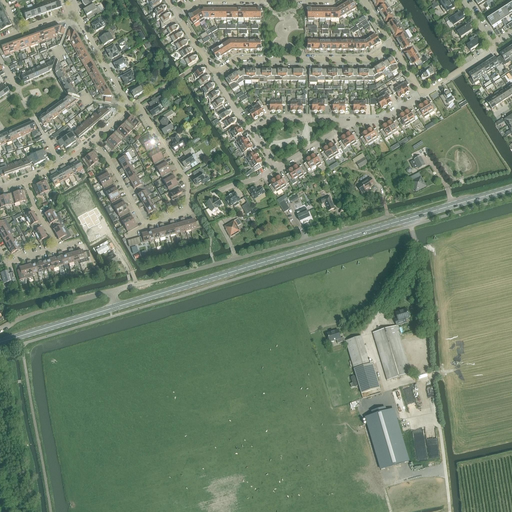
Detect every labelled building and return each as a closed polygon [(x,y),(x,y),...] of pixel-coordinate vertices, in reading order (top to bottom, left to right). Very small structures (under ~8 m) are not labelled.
[(48,2),(51,11),(56,9),(53,0),(48,2)] [(54,0),(53,0),(56,9),(62,7),(61,5),(65,3),(62,0),(54,0)] [(154,9),(156,11),(162,7),(160,5),(161,5),(160,5),(160,3),(161,3),(161,2),(162,1),(162,0),(161,0),(156,0),(152,3),(150,4),(150,5),(150,4),(152,7),(152,10),(154,9)] [(351,11),(352,11),(356,8),(353,3),(354,2),(354,1),(353,1),(352,0),(351,0),(348,2),(347,3),(346,3),(351,11)] [(442,5),(440,6),(442,9),(445,13),(447,12),(447,13),(455,8),(449,0),(444,0),(440,3),(442,5)] [(385,2),(379,5),(381,8),(378,10),(378,11),(377,12),(378,13),(379,13),(380,13),(381,15),(391,8),(386,1),(385,2)] [(51,11),(48,2),(43,4),(46,13),(51,11)] [(342,6),(347,14),(346,15),(348,16),(353,13),(352,11),(351,11),(346,3),(346,4),(345,4),(344,4),(342,6)] [(38,6),(41,14),(46,13),(43,4),(38,6)] [(84,11),(89,19),(101,12),(98,7),(96,8),(95,5),(88,9),(87,8),(86,8),(85,9),(84,9),(84,10),(84,11)] [(41,14),(38,6),(33,8),(36,16),(41,14)] [(339,19),(346,15),(347,14),(342,6),(339,8),(338,8),(337,9),(336,9),(339,19)] [(160,20),(167,15),(165,12),(164,11),(165,11),(165,10),(166,10),(166,9),(167,8),(167,7),(166,7),(165,7),(164,7),(163,7),(162,7),(156,11),(155,12),(156,14),(157,21),(160,20)] [(36,16),(33,8),(28,10),(31,18),(36,16)] [(386,22),(389,20),(396,16),(391,8),(381,15),(386,22)] [(505,8),(503,9),(500,10),(505,18),(509,15),(510,15),(505,8)] [(331,9),(331,19),(339,19),(336,9),(335,9),(334,9),(331,9)] [(31,18),(28,10),(23,11),(23,12),(20,13),(21,15),(24,14),(26,20),(31,18)] [(204,19),(204,18),(202,11),(201,11),(200,11),(200,10),(196,12),(195,12),(195,13),(194,13),(199,21),(199,22),(200,23),(205,20),(204,19)] [(498,13),(496,14),(501,21),(505,18),(500,10),(498,12),(498,13)] [(194,13),(194,14),(193,14),(192,14),(192,15),(189,17),(189,18),(189,19),(190,19),(191,19),(194,25),(199,22),(199,21),(194,13)] [(454,13),(445,19),(445,20),(445,19),(447,22),(450,20),(454,26),(457,23),(458,24),(458,23),(461,23),(461,21),(464,19),(460,13),(456,16),(454,13)] [(172,23),(170,20),(169,19),(170,18),(171,17),(171,16),(171,15),(172,15),(172,14),(171,15),(171,14),(170,14),(169,14),(168,14),(168,15),(167,15),(160,20),(161,22),(162,29),(166,27),(165,27),(172,23)] [(494,14),(492,16),(497,24),(501,21),(496,14),(495,15),(494,14)] [(396,16),(389,20),(390,23),(387,25),(388,25),(387,26),(387,27),(387,28),(388,28),(389,28),(390,30),(400,24),(396,16)] [(497,24),(492,16),(489,18),(490,18),(487,20),(492,27),(497,24)] [(0,25),(9,21),(7,17),(0,20),(0,25)] [(96,31),(103,27),(107,25),(104,21),(103,21),(101,17),(98,19),(99,21),(92,25),(96,31)] [(9,21),(0,25),(0,30),(0,31),(0,30),(0,31),(12,25),(11,25),(9,21)] [(169,35),(176,31),(177,30),(178,29),(178,28),(179,28),(179,27),(179,26),(178,26),(177,26),(176,26),(175,26),(174,27),(173,26),(173,25),(172,23),(165,27),(166,27),(167,29),(165,31),(168,33),(169,35)] [(397,36),(405,31),(400,24),(390,30),(393,35),(395,33),(397,36)] [(466,27),(464,24),(454,30),(457,34),(458,34),(461,38),(465,35),(466,36),(468,35),(467,34),(472,31),(468,25),(466,27)] [(55,37),(57,36),(58,33),(63,35),(65,29),(61,27),(60,26),(52,29),(55,37)] [(55,37),(52,29),(47,30),(50,39),(55,37)] [(50,39),(47,30),(42,32),(45,41),(50,39)] [(71,43),(79,38),(75,31),(73,32),(69,30),(67,36),(71,38),(70,41),(71,43)] [(103,37),(99,39),(100,39),(104,45),(107,44),(108,44),(110,43),(111,42),(113,40),(110,34),(111,33),(109,30),(101,34),(103,37)] [(184,34),(183,34),(182,34),(181,34),(180,34),(179,34),(178,33),(176,31),(169,35),(166,36),(167,37),(172,40),(174,42),(174,43),(181,38),(182,38),(182,37),(183,37),(183,36),(183,35),(184,34)] [(408,40),(410,39),(405,31),(397,36),(399,39),(397,40),(400,45),(408,40)] [(37,34),(40,43),(41,45),(46,43),(45,41),(42,32),(37,34)] [(374,33),(369,36),(375,46),(376,46),(376,45),(377,45),(380,43),(381,42),(381,41),(380,40),(379,40),(374,33)] [(40,43),(37,34),(32,36),(35,44),(40,43)] [(27,38),(30,46),(35,44),(32,36),(27,38)] [(369,49),(370,49),(373,47),(374,47),(375,46),(369,36),(365,39),(365,41),(367,48),(368,48),(369,48),(369,49)] [(467,46),(471,51),(472,50),(472,51),(474,50),(474,49),(478,46),(477,44),(479,42),(475,36),(470,40),(471,43),(467,46)] [(30,46),(27,38),(22,39),(25,48),(30,46)] [(74,48),(82,43),(79,38),(71,43),(74,48)] [(179,50),(186,46),(187,45),(188,44),(188,43),(188,42),(189,42),(188,41),(188,42),(188,41),(187,41),(186,41),(185,41),(184,42),(183,41),(181,38),(174,43),(174,42),(171,44),(172,44),(177,48),(178,50),(179,50)] [(17,41),(20,50),(25,48),(22,39),(17,41)] [(223,45),(228,53),(231,51),(232,50),(233,51),(230,40),(223,45)] [(230,40),(233,51),(233,50),(234,50),(235,50),(238,50),(238,40),(230,40)] [(407,51),(413,47),(414,46),(413,44),(411,45),(408,40),(400,45),(401,47),(400,48),(400,49),(401,49),(402,50),(403,49),(403,50),(406,48),(407,51)] [(20,50),(17,41),(12,43),(15,52),(20,50)] [(7,45),(10,53),(15,52),(12,43),(7,45)] [(76,52),(84,48),(82,43),(74,48),(76,52)] [(217,46),(223,57),(223,56),(224,55),(225,55),(228,53),(223,45),(222,43),(217,46)] [(5,58),(10,56),(10,53),(7,45),(1,47),(1,48),(0,48),(0,53),(2,56),(4,55),(5,58)] [(115,47),(114,46),(107,50),(112,59),(119,55),(118,53),(122,51),(118,45),(115,47)] [(183,58),(191,53),(192,52),(193,52),(193,51),(193,50),(193,49),(192,49),(191,49),(190,49),(189,49),(188,50),(188,49),(188,48),(187,48),(186,46),(179,50),(178,50),(176,52),(182,55),(183,58)] [(222,56),(223,57),(217,46),(212,49),(216,57),(216,58),(216,59),(217,59),(218,59),(221,57),(222,56)] [(404,52),(409,60),(419,54),(414,46),(413,47),(407,51),(404,52)] [(79,57),(87,52),(84,48),(76,52),(79,57)] [(504,65),(505,64),(506,64),(507,63),(508,62),(509,62),(510,61),(510,60),(510,59),(504,51),(500,54),(501,56),(499,57),(502,63),(503,65),(504,64),(504,65)] [(82,62),(90,57),(87,52),(79,57),(82,62)] [(183,58),(181,59),(181,60),(187,63),(188,65),(188,66),(196,61),(197,60),(197,59),(198,59),(198,58),(198,57),(197,57),(196,57),(195,57),(194,57),(193,57),(192,56),(193,56),(192,56),(191,53),(183,58)] [(422,59),(419,54),(409,60),(410,62),(410,63),(410,64),(411,65),(412,64),(412,65),(415,63),(417,66),(422,62),(421,60),(422,59)] [(85,66),(92,62),(90,57),(82,62),(85,66)] [(118,63),(115,65),(117,67),(117,68),(117,69),(118,70),(119,71),(122,69),(122,70),(125,68),(125,67),(128,65),(124,59),(122,57),(116,60),(118,63)] [(385,62),(391,71),(392,73),(398,69),(399,69),(398,68),(394,61),(394,60),(392,57),(387,60),(388,61),(385,62)] [(495,57),(490,60),(495,68),(502,63),(499,57),(496,59),(495,57)] [(51,61),(51,60),(50,60),(49,59),(48,59),(44,61),(45,63),(49,71),(51,70),(55,59),(51,61)] [(56,74),(63,69),(58,60),(54,71),(56,74)] [(490,60),(486,63),(491,71),(495,68),(490,60)] [(87,71),(95,66),(92,62),(85,66),(87,71)] [(381,64),(378,65),(384,75),(385,77),(392,73),(391,71),(385,62),(383,64),(382,64),(381,65),(381,64)] [(40,66),(44,74),(49,71),(45,63),(40,66)] [(486,63),(482,65),(487,73),(491,71),(486,63)] [(422,79),(423,79),(424,79),(425,79),(426,79),(434,74),(431,64),(420,72),(423,76),(422,76),(422,77),(422,78),(422,79),(421,79),(422,79)] [(384,75),(378,65),(374,68),(374,69),(372,70),(375,81),(384,75)] [(482,65),(477,68),(483,76),(487,73),(482,65)] [(44,74),(40,66),(35,68),(39,76),(44,74)] [(90,76),(98,71),(95,66),(87,71),(90,76)] [(31,70),(34,78),(39,76),(35,68),(31,70)] [(127,76),(123,78),(125,81),(124,82),(126,85),(126,84),(127,85),(136,79),(134,77),(136,75),(132,68),(125,73),(127,76)] [(477,68),(473,71),(478,79),(483,76),(477,68)] [(63,69),(56,74),(58,78),(66,74),(63,69)] [(200,81),(206,77),(204,75),(203,74),(204,73),(205,72),(205,71),(205,70),(206,70),(206,69),(205,69),(204,69),(203,69),(202,69),(201,70),(193,74),(194,75),(195,77),(195,80),(199,78),(200,81)] [(242,72),(244,81),(251,81),(251,69),(247,69),(247,70),(244,70),(243,70),(243,71),(243,72),(242,72)] [(259,81),(259,82),(259,83),(267,83),(267,82),(267,81),(267,69),(262,69),(262,70),(259,70),(259,81)] [(298,69),(298,81),(306,81),(306,80),(306,71),(306,70),(301,70),(301,69),(298,69)] [(317,81),(317,69),(313,69),(313,70),(310,70),(309,70),(309,71),(309,82),(309,83),(310,83),(317,83),(318,83),(318,82),(317,82),(317,81)] [(375,81),(372,70),(367,70),(367,69),(364,69),(364,81),(375,81)] [(26,72),(29,80),(34,78),(31,70),(26,72)] [(93,80),(100,76),(98,71),(90,76),(93,80)] [(240,71),(239,71),(237,73),(236,73),(235,74),(235,73),(232,75),(238,84),(244,81),(242,72),(241,72),(240,72),(240,71)] [(469,79),(472,83),(473,85),(479,81),(478,79),(473,71),(469,74),(471,78),(469,79)] [(29,80),(26,72),(20,74),(21,75),(24,82),(29,80)] [(68,73),(66,74),(58,78),(61,83),(71,77),(68,73)] [(226,80),(232,90),(233,90),(239,86),(239,85),(239,86),(238,84),(232,75),(228,77),(228,78),(226,79),(226,80)] [(95,85),(103,80),(100,76),(93,80),(95,85)] [(64,88),(71,83),(74,82),(71,77),(61,83),(64,88)] [(206,77),(200,81),(198,82),(200,84),(200,88),(203,86),(205,88),(210,85),(209,83),(209,82),(208,81),(209,81),(209,80),(210,80),(210,79),(210,78),(210,77),(209,77),(208,77),(207,77),(206,77)] [(96,91),(98,90),(106,85),(103,80),(95,85),(94,86),(96,91)] [(405,95),(406,94),(407,95),(408,94),(408,93),(408,92),(410,92),(406,87),(409,85),(407,82),(400,86),(399,86),(405,95)] [(71,83),(64,88),(66,92),(74,88),(71,83)] [(0,86),(0,88),(4,95),(9,91),(4,84),(0,86)] [(139,84),(129,89),(134,98),(135,98),(136,98),(137,98),(138,97),(138,96),(145,92),(143,89),(139,84)] [(208,97),(215,93),(213,90),(214,90),(213,90),(213,89),(213,88),(214,88),(214,87),(215,87),(215,86),(215,85),(214,85),(214,84),(213,84),(212,84),(211,85),(210,85),(205,88),(203,90),(205,92),(205,99),(208,97)] [(101,94),(109,90),(106,85),(98,90),(101,94)] [(405,95),(399,86),(400,86),(398,85),(394,88),(392,85),(389,87),(394,94),(396,93),(400,98),(401,97),(402,98),(403,97),(404,96),(403,96),(403,95),(405,95)] [(74,88),(66,92),(68,95),(79,97),(74,88)] [(509,98),(504,90),(503,88),(498,91),(505,101),(509,98)] [(382,97),(387,106),(388,105),(389,105),(390,105),(391,105),(391,104),(391,103),(392,102),(389,97),(392,96),(391,95),(391,96),(387,89),(384,90),(387,94),(382,97)] [(104,102),(111,103),(112,98),(113,97),(109,90),(101,94),(102,96),(105,96),(104,102)] [(444,94),(440,97),(447,108),(454,101),(449,93),(448,92),(447,91),(446,91),(445,91),(445,92),(444,92),(444,93),(444,94)] [(494,94),(495,96),(500,104),(505,101),(498,91),(494,94)] [(213,105),(220,100),(218,98),(217,97),(218,96),(219,96),(219,95),(219,94),(220,94),(220,93),(220,92),(219,92),(218,92),(217,92),(216,92),(215,93),(208,97),(209,100),(210,106),(210,107),(213,105)] [(159,95),(148,102),(150,106),(151,105),(152,107),(149,109),(153,116),(162,110),(165,108),(161,102),(160,103),(159,101),(162,99),(159,95)] [(303,111),(303,106),(306,106),(306,105),(306,95),(304,95),(302,96),(302,100),(297,100),(297,111),(298,111),(298,112),(299,112),(299,113),(300,113),(301,112),(301,111),(303,111)] [(496,106),(500,104),(495,96),(491,98),(496,106)] [(65,99),(70,106),(79,100),(67,97),(65,99)] [(276,100),(276,102),(276,111),(278,111),(278,112),(279,113),(280,113),(280,112),(281,112),(281,111),(282,111),(282,106),(285,106),(285,105),(285,97),(282,97),(282,100),(276,100)] [(297,111),(297,100),(291,100),(291,97),(288,97),(288,105),(288,106),(291,106),(291,111),(293,111),(293,112),(293,113),(294,113),(295,112),(295,111),(297,111)] [(358,112),(360,112),(360,102),(354,102),(354,97),(351,97),(351,105),(351,106),(354,106),(354,112),(355,112),(356,113),(357,113),(358,113),(358,112)] [(387,106),(382,97),(377,100),(376,98),(370,99),(371,106),(376,106),(379,104),(382,109),(383,108),(384,108),(385,109),(386,108),(386,107),(386,106),(387,106)] [(491,109),(496,106),(491,98),(486,101),(491,109)] [(61,102),(66,109),(67,111),(72,108),(70,106),(65,99),(61,102)] [(276,102),(276,100),(271,100),(271,99),(267,99),(267,105),(270,105),(270,111),(272,111),(272,112),(273,113),(274,113),(274,112),(275,112),(275,111),(276,111),(276,102)] [(317,111),(319,112),(319,100),(313,100),(313,99),(310,99),(310,105),(309,105),(309,106),(313,106),(313,111),(314,111),(314,112),(315,113),(316,113),(317,112),(317,111)] [(324,100),(319,100),(319,112),(320,111),(320,112),(321,113),(322,113),(323,112),(324,112),(324,106),(328,106),(328,105),(327,105),(327,99),(324,99),(324,100)] [(330,106),(333,106),(333,112),(335,112),(336,113),(337,113),(337,112),(338,112),(339,112),(339,102),(339,100),(334,100),(334,99),(330,99),(330,105),(330,106)] [(345,102),(339,102),(339,112),(341,112),(341,113),(342,113),(343,113),(343,112),(345,112),(345,106),(348,106),(348,105),(348,99),(345,99),(345,102)] [(365,102),(360,102),(360,112),(361,112),(361,113),(362,113),(363,113),(364,113),(364,112),(366,112),(366,106),(369,106),(369,105),(369,99),(365,99),(365,102)] [(215,114),(225,108),(223,106),(223,105),(222,104),(223,104),(223,103),(224,103),(224,102),(224,101),(225,100),(224,100),(223,100),(222,100),(221,100),(220,100),(213,105),(214,107),(215,114)] [(259,116),(260,115),(261,116),(262,115),(263,115),(262,114),(264,113),(261,108),(263,106),(260,101),(257,103),(252,106),(259,116)] [(423,104),(429,115),(434,111),(436,109),(432,102),(429,103),(428,101),(426,102),(425,102),(424,102),(424,103),(424,104),(423,104)] [(61,113),(66,109),(61,102),(56,105),(61,113)] [(429,115),(423,104),(422,105),(421,104),(420,105),(419,106),(420,106),(420,107),(418,108),(419,110),(417,111),(417,112),(417,111),(420,117),(423,115),(424,118),(429,115)] [(52,109),(57,116),(61,113),(56,105),(52,109)] [(98,111),(99,112),(104,118),(110,112),(109,111),(110,109),(110,106),(104,105),(103,108),(103,110),(100,110),(99,109),(98,111)] [(259,116),(252,106),(245,111),(248,115),(248,116),(251,114),(254,119),(255,118),(256,119),(257,119),(257,118),(258,118),(257,117),(259,116)] [(225,108),(215,114),(221,118),(222,120),(229,116),(230,116),(230,115),(231,115),(231,114),(232,113),(232,112),(231,112),(231,111),(230,111),(229,111),(228,112),(227,112),(226,111),(225,108)] [(47,112),(53,119),(57,116),(52,109),(47,112)] [(404,113),(411,123),(418,119),(413,111),(410,112),(409,110),(408,111),(407,111),(406,111),(405,111),(405,112),(405,113),(404,113)] [(99,112),(98,111),(94,114),(100,121),(104,118),(99,112)] [(171,111),(164,116),(165,119),(160,122),(163,126),(160,128),(164,135),(168,133),(169,134),(172,132),(171,130),(174,129),(170,122),(169,122),(167,118),(173,114),(171,111)] [(53,119),(47,112),(43,115),(48,122),(53,119)] [(402,127),(405,125),(406,126),(411,123),(404,113),(403,114),(403,113),(402,113),(401,114),(401,115),(399,116),(401,118),(398,120),(402,127)] [(90,118),(95,125),(100,121),(94,114),(90,118)] [(48,122),(43,115),(39,118),(44,125),(48,122)] [(508,124),(509,125),(511,123),(511,116),(509,118),(508,115),(501,119),(503,122),(506,121),(507,122),(507,123),(508,124)] [(222,120),(220,122),(225,126),(227,128),(234,123),(235,123),(236,122),(236,121),(237,120),(237,119),(236,119),(235,119),(234,119),(233,119),(232,119),(232,120),(231,119),(231,118),(229,116),(222,120)] [(125,121),(133,129),(137,126),(138,127),(141,124),(137,119),(135,121),(131,117),(128,120),(127,119),(125,121)] [(85,121),(91,128),(95,125),(90,118),(85,121)] [(81,125),(87,132),(91,128),(85,121),(81,125)] [(120,127),(128,135),(133,129),(125,121),(123,124),(120,127)] [(387,124),(393,134),(398,131),(396,129),(399,127),(396,122),(396,121),(393,123),(392,121),(390,122),(389,121),(388,121),(388,122),(387,123),(388,124),(387,124)] [(27,124),(31,132),(36,130),(32,122),(27,124)] [(31,132),(27,124),(22,126),(26,134),(31,132)] [(381,131),(385,138),(385,139),(393,134),(387,124),(386,125),(385,124),(384,124),(383,125),(383,126),(382,127),(383,129),(380,131),(381,131)] [(77,128),(83,135),(87,132),(81,125),(77,128)] [(26,134),(22,126),(18,128),(21,137),(26,134)] [(114,132),(122,140),(128,135),(120,127),(118,130),(117,130),(114,132)] [(233,128),(229,131),(230,133),(230,134),(233,139),(234,138),(235,141),(242,136),(241,134),(243,132),(242,131),(242,130),(242,129),(242,128),(241,128),(240,128),(240,127),(235,130),(233,128)] [(21,137),(18,128),(13,131),(16,139),(21,137)] [(83,135),(77,128),(73,132),(78,137),(77,138),(78,139),(83,135)] [(367,131),(373,142),(378,138),(380,136),(376,129),(373,130),(372,128),(370,129),(369,129),(368,129),(368,130),(368,131),(367,131)] [(16,139),(13,131),(8,133),(11,141),(16,139)] [(373,142),(367,131),(366,132),(365,131),(364,132),(363,133),(364,133),(362,135),(363,137),(361,138),(361,139),(361,138),(365,145),(368,144),(368,145),(373,142)] [(65,137),(71,145),(75,141),(73,139),(76,137),(72,132),(65,137)] [(110,138),(117,145),(122,140),(114,132),(112,134),(113,135),(110,138)] [(11,141),(8,133),(3,135),(6,143),(11,141)] [(144,145),(153,140),(151,137),(151,136),(150,133),(140,139),(144,145)] [(351,144),(350,144),(351,146),(357,143),(356,142),(359,140),(354,133),(352,135),(350,133),(349,134),(348,133),(347,133),(346,133),(346,134),(346,135),(345,136),(351,144)] [(177,134),(171,138),(173,142),(174,141),(175,143),(171,145),(173,148),(173,149),(174,151),(175,151),(175,152),(181,148),(181,149),(184,147),(184,146),(185,146),(181,139),(180,140),(177,134)] [(351,144),(345,136),(344,136),(343,135),(342,136),(342,137),(342,138),(340,139),(342,141),(339,142),(339,143),(343,150),(346,148),(346,147),(350,144),(351,144)] [(242,136),(235,141),(237,143),(236,144),(239,149),(249,143),(249,142),(249,141),(249,140),(249,139),(248,139),(247,139),(246,138),(244,139),(242,136)] [(65,148),(71,145),(65,137),(58,141),(61,147),(64,145),(65,148)] [(104,147),(108,152),(111,150),(112,151),(117,145),(110,138),(107,141),(106,140),(104,143),(106,145),(104,147)] [(147,152),(157,146),(156,144),(155,144),(153,140),(144,145),(147,152)] [(243,153),(245,156),(252,151),(250,149),(252,148),(251,146),(252,145),(252,144),(251,143),(250,143),(249,143),(239,149),(242,154),(243,153)] [(328,147),(334,157),(339,153),(337,151),(340,149),(337,144),(334,145),(333,143),(331,145),(331,144),(330,144),(329,144),(328,145),(329,146),(328,147)] [(151,159),(160,154),(158,150),(159,149),(157,146),(147,152),(151,159)] [(334,157),(328,147),(327,147),(326,146),(325,146),(325,147),(324,148),(325,148),(325,149),(323,150),(324,152),(321,153),(322,154),(326,160),(329,159),(329,160),(334,157)] [(186,157),(181,160),(185,168),(187,167),(188,167),(191,165),(192,167),(197,164),(191,154),(192,154),(189,149),(183,153),(186,157)] [(35,154),(40,163),(45,160),(43,157),(46,155),(43,150),(35,154)] [(88,156),(94,164),(101,159),(94,150),(91,152),(92,153),(88,156)] [(252,151),(245,156),(246,158),(245,159),(248,164),(258,158),(258,157),(259,156),(259,155),(258,154),(257,154),(256,154),(255,153),(253,154),(252,151)] [(121,165),(129,161),(125,153),(119,156),(121,159),(118,160),(118,161),(119,162),(121,165)] [(40,163),(35,154),(28,157),(30,163),(33,162),(34,165),(40,163)] [(155,165),(165,160),(163,157),(162,157),(160,154),(151,159),(155,165)] [(311,157),(310,157),(317,167),(322,164),(321,163),(324,162),(319,155),(317,156),(315,154),(314,155),(313,155),(312,155),(311,155),(311,156),(311,157)] [(94,164),(88,156),(85,158),(84,157),(81,159),(88,168),(94,164)] [(421,156),(414,160),(418,167),(419,169),(425,166),(421,156)] [(317,167),(310,157),(310,158),(309,158),(309,157),(308,157),(307,158),(307,159),(305,161),(307,163),(304,164),(304,165),(304,164),(308,171),(311,170),(312,171),(317,167)] [(22,160),(25,169),(31,167),(30,165),(27,158),(22,160)] [(258,158),(248,164),(251,169),(252,168),(255,172),(262,167),(260,164),(262,163),(261,161),(261,160),(261,159),(260,158),(259,158),(258,158)] [(356,163),(360,168),(368,163),(364,158),(356,163)] [(74,159),(71,160),(78,172),(83,169),(78,162),(76,163),(74,159)] [(17,162),(20,170),(25,169),(22,160),(17,162)] [(72,166),(69,167),(73,175),(78,172),(71,160),(69,162),(72,166)] [(158,172),(167,167),(165,163),(166,162),(165,160),(155,165),(158,172)] [(129,161),(121,165),(123,169),(122,169),(122,168),(119,170),(120,172),(132,165),(129,161)] [(12,164),(15,172),(20,170),(17,162),(12,164)] [(0,170),(0,172),(1,177),(4,176),(10,174),(6,166),(5,163),(0,164),(0,165),(1,168),(2,170),(0,170)] [(12,164),(6,166),(10,174),(15,172),(12,164)] [(64,165),(62,166),(69,178),(73,175),(69,167),(66,169),(64,165)] [(132,165),(120,172),(121,174),(124,173),(124,172),(125,171),(127,175),(134,170),(132,165)] [(293,168),(298,177),(299,178),(304,175),(304,174),(306,173),(302,166),(299,167),(298,165),(296,166),(295,166),(294,166),(293,167),(294,168),(293,168)] [(62,171),(60,173),(64,180),(69,178),(62,166),(60,167),(62,171)] [(162,178),(172,173),(170,170),(169,170),(167,167),(158,172),(162,178)] [(192,178),(196,185),(205,179),(203,175),(205,174),(201,168),(194,173),(196,176),(192,178)] [(297,182),(295,179),(298,177),(293,168),(292,169),(291,168),(290,168),(290,169),(289,169),(290,170),(288,171),(289,173),(286,175),(287,175),(293,185),(297,182)] [(55,170),(53,171),(59,183),(64,180),(60,173),(57,174),(55,170)] [(96,175),(100,182),(109,177),(106,173),(107,172),(106,170),(96,175)] [(137,175),(134,170),(127,175),(128,178),(127,178),(124,180),(125,182),(137,175)] [(55,186),(59,183),(53,171),(50,172),(50,173),(51,172),(53,176),(50,178),(54,185),(55,186)] [(166,185),(174,180),(172,176),(173,175),(172,173),(162,178),(166,185)] [(419,173),(409,178),(412,185),(416,192),(426,186),(419,173)] [(140,180),(137,175),(125,182),(126,183),(129,182),(129,181),(130,180),(132,184),(140,180)] [(275,179),(282,189),(287,186),(286,185),(289,184),(284,177),(285,177),(284,176),(282,178),(280,176),(279,177),(278,176),(277,176),(276,177),(276,178),(276,179),(275,179)] [(110,180),(109,177),(100,182),(104,189),(114,183),(111,179),(110,180)] [(368,180),(358,186),(362,193),(372,187),(371,186),(375,184),(371,177),(367,179),(368,180)] [(44,182),(40,183),(44,193),(51,190),(47,179),(43,181),(44,182)] [(282,189),(275,179),(275,180),(274,180),(274,179),(273,179),(272,179),(272,180),(272,181),(270,182),(272,184),(269,186),(273,193),(276,191),(277,192),(282,189)] [(144,187),(140,180),(132,184),(134,187),(134,189),(137,188),(138,191),(144,187)] [(169,191),(179,186),(178,183),(176,183),(174,180),(166,185),(169,191)] [(37,196),(44,193),(40,183),(36,185),(36,184),(32,185),(37,196)] [(104,190),(108,197),(117,192),(115,188),(116,187),(114,184),(104,190)] [(141,200),(148,195),(151,194),(146,186),(144,187),(138,191),(140,194),(137,195),(138,195),(138,196),(139,196),(141,200)] [(179,186),(169,191),(172,196),(170,197),(172,200),(175,199),(177,198),(178,198),(177,196),(182,193),(180,189),(181,188),(179,186)] [(249,191),(254,199),(254,200),(255,200),(254,200),(265,193),(262,188),(262,187),(261,187),(262,188),(257,190),(255,187),(256,187),(255,186),(255,187),(249,191),(249,190),(249,191)] [(21,191),(17,192),(20,202),(27,200),(24,189),(21,190),(21,191)] [(13,193),(9,193),(12,204),(20,202),(17,192),(13,194),(13,193)] [(119,195),(117,192),(108,197),(112,203),(122,198),(120,195),(119,195)] [(226,198),(225,199),(226,199),(230,206),(230,207),(231,207),(234,205),(235,207),(239,204),(237,202),(240,201),(241,200),(240,200),(236,193),(236,192),(235,192),(231,195),(230,196),(229,196),(226,198)] [(5,206),(12,204),(9,193),(6,194),(7,195),(3,196),(5,206)] [(151,200),(148,195),(141,200),(142,203),(141,204),(141,203),(138,205),(139,207),(151,200)] [(329,197),(321,201),(322,204),(325,203),(329,211),(335,208),(329,197)] [(206,203),(212,211),(218,207),(222,205),(218,198),(214,201),(213,199),(206,203)] [(112,204),(116,211),(125,206),(123,202),(124,202),(122,199),(112,204)] [(154,205),(151,200),(139,207),(140,208),(143,207),(143,206),(144,206),(146,209),(154,205)] [(279,204),(284,213),(284,212),(289,209),(284,201),(282,202),(279,204)] [(251,212),(253,211),(248,203),(242,207),(247,214),(251,212)] [(158,213),(154,205),(146,209),(148,213),(148,214),(151,213),(152,216),(158,213)] [(127,210),(125,206),(116,211),(120,218),(130,212),(128,209),(127,210)] [(306,206),(296,211),(298,215),(300,220),(310,216),(306,206)] [(47,219),(55,214),(51,207),(45,210),(47,213),(44,214),(45,215),(46,215),(47,219)] [(23,213),(27,221),(35,217),(33,213),(33,212),(30,213),(29,210),(23,213)] [(54,226),(62,221),(58,213),(55,214),(47,219),(49,222),(50,224),(52,223),(54,226)] [(95,226),(100,223),(95,213),(89,216),(94,225),(95,226)] [(120,219),(124,226),(133,221),(131,217),(132,216),(130,213),(120,219)] [(89,228),(94,225),(89,216),(89,215),(83,218),(89,228)] [(37,220),(35,217),(27,221),(32,229),(37,226),(36,223),(38,221),(37,220)] [(186,231),(191,230),(189,221),(185,222),(184,221),(185,220),(184,218),(182,218),(186,231)] [(0,228),(8,224),(5,219),(0,222),(0,228)] [(189,221),(191,230),(200,227),(198,221),(195,222),(194,219),(193,219),(192,220),(189,221)] [(225,227),(227,230),(226,231),(231,238),(241,232),(238,227),(241,224),(238,219),(225,227)] [(175,234),(181,232),(178,224),(174,225),(174,224),(175,223),(174,220),(172,221),(175,234)] [(56,235),(67,229),(62,221),(54,226),(56,229),(53,230),(54,231),(56,235)] [(133,221),(124,226),(128,232),(138,227),(136,224),(135,224),(133,221)] [(165,237),(170,235),(168,227),(164,228),(164,227),(164,226),(163,223),(161,223),(165,237)] [(0,233),(1,234),(11,229),(8,224),(0,228),(0,233)] [(39,229),(37,226),(32,229),(36,237),(44,232),(42,229),(41,227),(39,229)] [(153,226),(151,226),(154,240),(160,238),(157,230),(153,231),(153,229),(154,229),(153,226)] [(3,239),(11,235),(13,234),(11,229),(1,234),(3,238),(2,238),(3,239)] [(63,241),(69,237),(71,237),(67,229),(56,235),(58,238),(59,240),(61,238),(63,241)] [(46,236),(44,232),(36,237),(40,245),(46,241),(44,238),(47,237),(46,236)] [(141,243),(149,241),(147,232),(143,234),(143,233),(142,234),(141,234),(142,236),(139,237),(141,243)] [(14,240),(11,235),(3,239),(4,241),(4,240),(6,244),(14,240)] [(8,249),(16,244),(19,243),(16,238),(14,240),(6,244),(8,247),(8,249)] [(11,254),(16,251),(16,252),(22,249),(19,243),(16,244),(8,249),(9,250),(11,254)] [(106,244),(96,250),(99,256),(109,249),(106,244)] [(72,248),(70,249),(74,262),(79,260),(77,252),(73,253),(73,252),(74,251),(72,248)] [(89,261),(88,258),(86,252),(83,253),(82,250),(81,251),(77,252),(79,260),(80,263),(89,261)] [(62,251),(60,252),(63,265),(69,263),(66,255),(63,256),(62,255),(63,254),(62,251)] [(111,257),(107,259),(111,265),(118,261),(112,253),(110,254),(111,257)] [(59,269),(58,266),(56,258),(52,259),(52,258),(53,257),(51,254),(49,254),(53,268),(54,271),(59,269)] [(41,257),(39,257),(43,271),(48,269),(45,261),(42,262),(42,260),(41,257)] [(25,266),(28,278),(33,276),(32,273),(29,260),(27,261),(27,264),(28,264),(29,265),(25,266)] [(31,260),(29,260),(32,273),(37,272),(35,263),(31,264),(31,263),(32,263),(31,260)] [(17,271),(18,277),(19,280),(28,278),(25,266),(21,267),(19,267),(20,270),(17,271)] [(10,274),(9,271),(0,273),(1,273),(4,283),(9,282),(9,284),(16,282),(13,273),(10,274)] [(407,309),(396,313),(398,321),(395,322),(396,325),(398,325),(403,323),(402,320),(409,318),(407,309)] [(399,330),(398,325),(396,325),(397,326),(373,333),(387,380),(411,373),(398,331),(399,330)] [(327,334),(330,342),(337,340),(338,343),(345,341),(344,338),(341,339),(338,330),(327,334)] [(370,364),(361,336),(346,341),(361,394),(380,388),(373,363),(370,364)] [(373,415),(366,417),(381,469),(409,461),(401,437),(393,409),(386,411),(385,407),(372,411),(373,415)]
